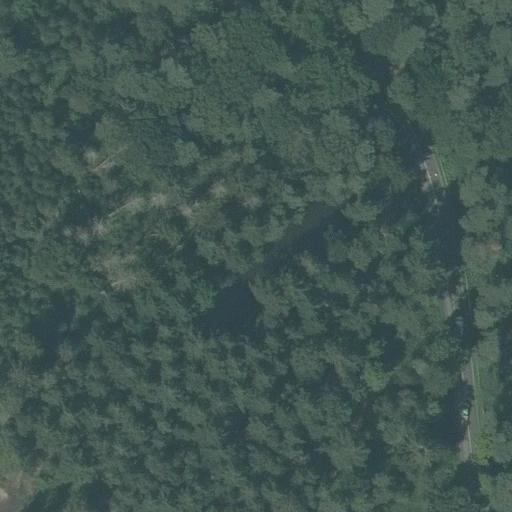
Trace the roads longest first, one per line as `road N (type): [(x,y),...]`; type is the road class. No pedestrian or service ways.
road 1 (track): [(230,0),(282,55),(308,150),(324,164),(369,167),(388,208),(369,287),(382,365),(352,417),(350,445),(366,511)]
road 2 (unclassified): [(481,511),(456,301),(425,178),(394,101),(336,0)]
road 3 (unknown): [(483,0),(499,133),(511,135)]
